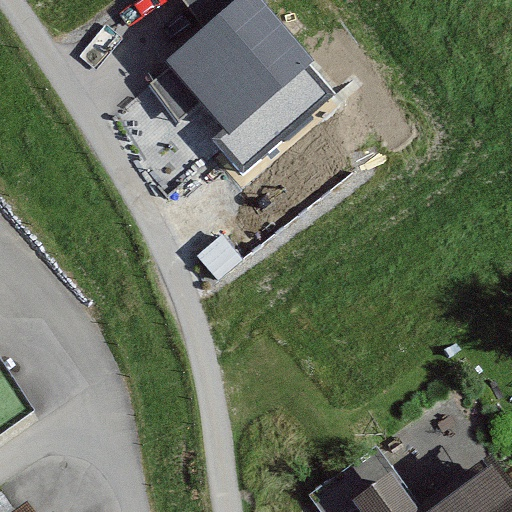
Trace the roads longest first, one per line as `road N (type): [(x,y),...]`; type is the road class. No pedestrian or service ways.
road 1 (residential): [(229,511),(207,377),(169,264),(111,152),(13,0)]
road 2 (residential): [(100,405),(0,265)]
road 3 (residential): [(100,405),(0,473)]
